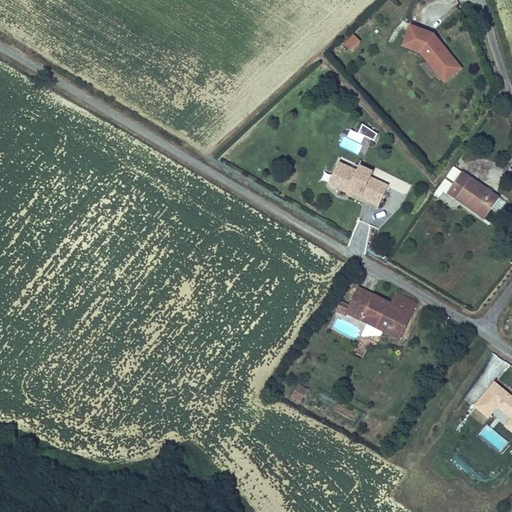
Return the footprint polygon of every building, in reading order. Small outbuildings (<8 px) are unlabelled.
[(455,61),(432,33),(409,23),(401,45),(420,53),(438,75),(455,61)] [(350,50),(360,41),(354,35),(344,43),(350,50)] [(443,81),(460,68),(455,61),(438,75),(443,81)] [(373,143),(377,134),(361,126),(357,135),(373,143)] [(387,185),(369,177),(372,171),(362,167),(359,172),(337,162),(332,174),(341,178),(336,187),(346,191),(348,189),(360,195),(365,186),(383,195),(387,185)] [(505,202),(491,193),(461,172),(448,191),(486,217),(491,209),(497,213),(505,202)] [(328,183),(336,187),(341,178),(332,174),(328,183)] [(379,204),(383,195),(365,186),(360,195),(379,204)] [(346,191),(346,193),(377,207),(379,204),(360,195),(348,189),(346,191)] [(357,222),(351,250),(364,252),(370,224),(357,222)] [(383,331),(400,338),(417,302),(395,292),(390,304),(355,288),(347,305),(362,312),(358,319),(367,323),(383,331)] [(343,312),(358,319),(362,312),(347,305),(343,312)] [(362,335),(381,336),(383,331),(367,323),(362,335)] [(511,395),(494,381),(473,405),(489,418),(498,407),(510,417),(504,425),(511,431),(511,395)] [(299,384),(291,397),(300,402),(308,389),(299,384)] [(502,450),(508,441),(485,427),(479,436),(502,450)]
